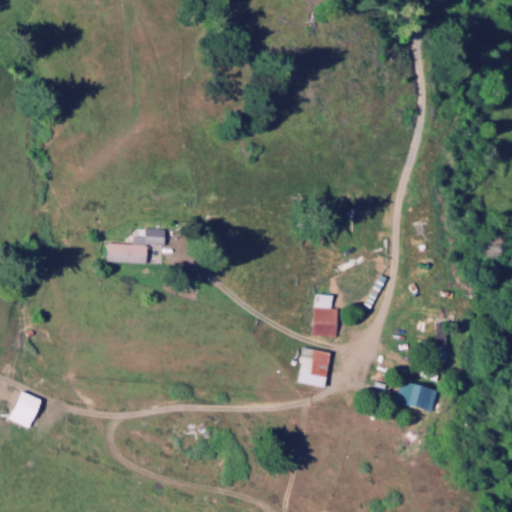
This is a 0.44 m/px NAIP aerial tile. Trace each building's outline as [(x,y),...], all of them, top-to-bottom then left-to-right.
[(100,263),(157,266),(159,231),(136,230),(135,238),(127,238),(127,246),(101,245),(100,263)] [(332,311),(326,310),(327,296),(309,296),(307,337),(331,338),(332,311)] [(429,321),(431,362),(442,362),(442,353),(447,353),(446,321),(429,321)] [(324,354),(298,349),(291,384),(317,389),(324,354)] [(400,407),(425,414),(431,392),(406,385),(400,407)]
